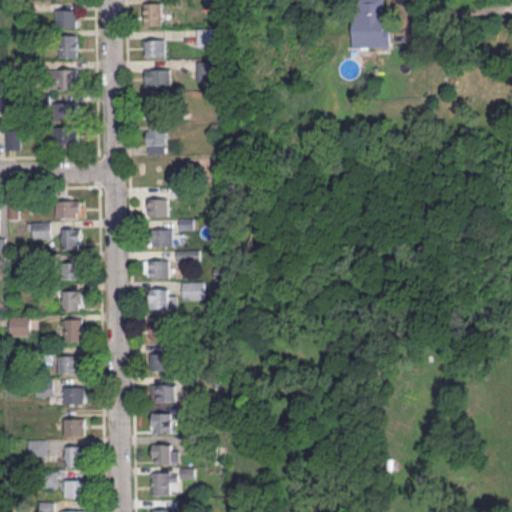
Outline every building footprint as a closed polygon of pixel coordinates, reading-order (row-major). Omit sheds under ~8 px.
[(390,46),(389,0),(356,0),(356,1),(352,1),(353,46),(390,46)] [(144,24),(168,24),(168,1),(144,1),(144,24)] [(78,27),(78,7),(57,7),(57,27),(78,27)] [(198,45),(215,45),(215,28),(198,28),(198,45)] [(78,57),(78,33),(60,33),(60,57),(78,57)] [(144,38),(144,56),(166,56),(166,38),(144,38)] [(197,60),(198,81),(215,81),(215,60),(197,60)] [(78,68),(56,68),(56,88),(78,88),(78,68)] [(171,68),(146,68),(146,86),(171,86),(171,68)] [(78,119),(78,101),(55,101),(55,119),(78,119)] [(148,153),(166,153),(166,124),(148,124),(148,153)] [(54,143),(80,143),(80,126),(54,126),(54,143)] [(6,129),(6,149),(21,149),(21,129),(6,129)] [(149,215),(169,215),(169,197),(149,197),(149,215)] [(81,217),(81,199),(56,199),(56,217),(81,217)] [(51,237),(51,222),(29,222),(29,237),(51,237)] [(62,248),(82,248),(82,227),(62,227),(62,248)] [(174,228),(152,228),(152,245),(174,245),(174,228)] [(201,260),(201,249),(177,249),(177,260),(201,260)] [(171,276),(171,259),(146,259),(146,276),(171,276)] [(83,261),(67,261),(67,277),(83,277),(83,261)] [(183,298),(206,298),(206,281),(183,281),(183,298)] [(177,308),(176,288),(150,288),(150,308),(177,308)] [(63,309),(83,309),(83,289),(63,289),(63,309)] [(12,315),(12,334),(31,334),(31,315),(12,315)] [(166,316),(150,316),(150,338),(166,338),(166,316)] [(66,340),(84,340),(84,318),(66,318),(66,340)] [(171,352),(150,352),(150,369),(171,369),(171,352)] [(80,355),(59,355),(59,372),(80,372),(80,355)] [(177,383),(152,383),(152,400),(177,400),(177,383)] [(86,403),(86,385),(64,385),(64,403),(86,403)] [(172,411),(151,411),(151,432),(172,432),(172,411)] [(65,417),(65,434),(86,434),(86,417),(65,417)] [(29,455),(48,455),(48,438),(29,438),(29,455)] [(180,462),(180,443),(154,443),(154,462),(180,462)] [(66,465),(84,465),(84,444),(66,444),(66,465)] [(179,471),(154,471),(154,495),(179,495),(179,471)] [(66,497),(84,497),(84,478),(66,478),(66,497)]
